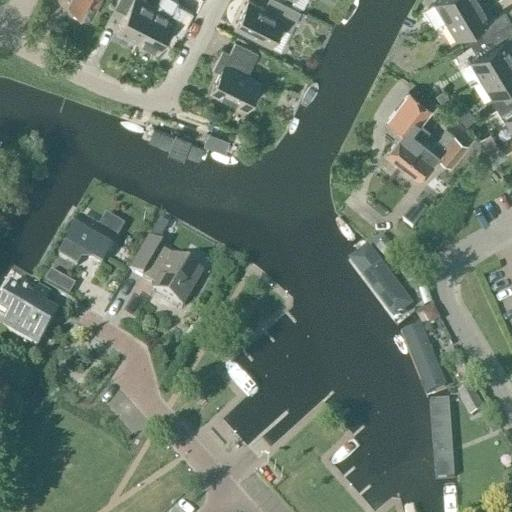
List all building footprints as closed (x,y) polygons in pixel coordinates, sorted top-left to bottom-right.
[(89,18),(98,0),(69,0),(66,6),(76,11),(75,14),(85,19),(86,17),(89,18)] [(135,42),(154,6),(142,0),(117,0),(116,3),(126,9),(115,32),(135,42)] [(157,0),(154,6),(135,42),(156,53),(168,30),(179,36),(191,12),(195,14),(202,0),(157,0)] [(279,51),(299,12),(275,0),(274,0),(269,12),(247,1),(233,28),(279,51)] [(444,22),(479,0),(438,0),(433,3),(444,22)] [(470,45),(510,22),(503,11),(491,18),(480,0),(479,0),(444,22),(455,40),(464,35),(470,45)] [(479,80),(511,59),(511,52),(504,40),(511,34),(511,25),(510,22),(470,45),(477,56),(468,61),(479,80)] [(256,53),(233,42),(228,53),(221,49),(211,69),(218,72),(209,92),(245,110),(258,82),(245,76),(256,53)] [(497,109),(511,99),(511,59),(479,80),(497,109)] [(400,167),(421,140),(411,133),(426,114),(415,105),(418,101),(408,94),(394,111),(404,119),(398,127),(402,130),(383,154),(400,167)] [(511,133),(511,99),(497,109),(511,133)] [(202,149),(143,128),(138,142),(198,162),(202,149)] [(421,140),(400,167),(416,180),(435,156),(448,167),(466,145),(445,129),(431,148),(421,140)] [(224,152),(228,140),(207,133),(203,145),(224,152)] [(500,147),(488,154),(493,164),(502,159),(503,151),(500,147)] [(412,211),(402,223),(412,231),(422,219),(412,211)] [(100,266),(122,228),(105,219),(98,231),(80,220),(58,258),(76,268),(83,256),(100,266)] [(181,310),(201,276),(158,251),(160,248),(148,240),(129,273),(154,288),(151,293),(181,310)] [(392,268),(402,259),(386,242),(376,252),(392,268)] [(374,253),(364,243),(344,258),(398,329),(415,315),(388,270),(374,253)] [(44,283),(68,297),(74,287),(50,273),(44,283)] [(31,300),(10,288),(0,305),(0,312),(7,317),(1,329),(36,349),(56,314),(42,306),(48,296),(37,289),(31,300)] [(430,329),(441,323),(434,308),(422,313),(430,329)] [(420,326),(400,334),(426,395),(446,386),(420,326)] [(471,418),(484,412),(471,388),(458,395),(471,418)] [(447,399),(429,400),(434,481),(454,481),(447,399)]
